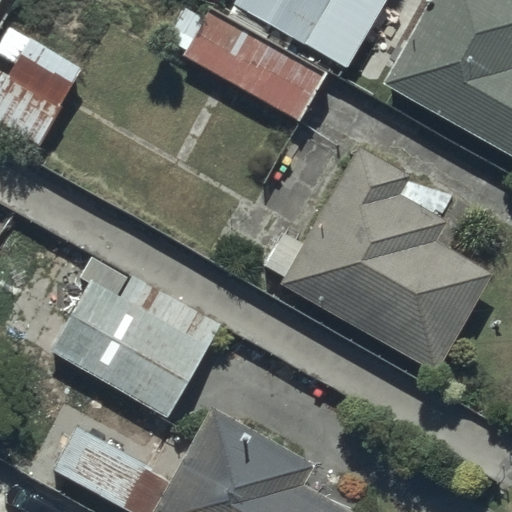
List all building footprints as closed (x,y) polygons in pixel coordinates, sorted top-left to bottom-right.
[(264,0),(307,25),(321,0),(264,0)] [(321,0),(307,25),(300,37),(346,64),(384,0),(321,0)] [(511,0),(424,0),(384,76),(511,144),(511,0)] [(165,34),(183,44),(180,49),(296,115),(324,67),(207,1),(201,12),(184,1),(165,34)] [(0,118),(39,139),(82,59),(10,21),(0,39),(0,51),(12,58),(8,65),(2,62),(0,65),(0,118)] [(263,258),(282,269),(278,275),(436,364),(489,269),(433,238),(447,213),(400,187),(410,169),(356,138),(301,234),(282,224),(263,258)] [(218,320),(130,271),(116,295),(85,278),(48,346),(168,412),(218,320)] [(171,474),(150,511),(354,511),(357,508),(304,479),(316,457),(212,400),(171,474)] [(132,511),(150,511),(171,474),(79,423),(54,469),(132,511)]
